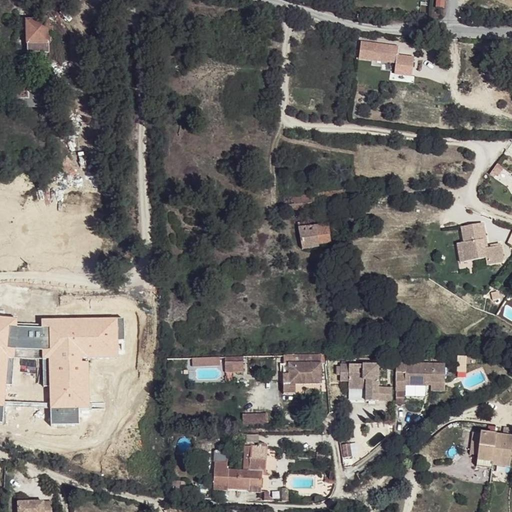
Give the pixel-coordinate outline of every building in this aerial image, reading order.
[(436,0),(436,8),(444,9),(444,0),(436,0)] [(26,21),(27,53),(49,53),(49,34),(53,34),(52,28),(49,28),(48,20),(26,21)] [(361,39),(360,49),(375,51),(375,53),(386,55),(388,43),(361,39)] [(27,84),(11,84),(11,98),(27,98),(27,90),(27,84)] [(27,98),(11,98),(12,107),(48,107),(48,90),(27,90),(27,98)] [(498,177),(503,168),(497,164),(491,172),(498,177)] [(296,196),(298,206),(317,204),(315,193),(296,196)] [(328,225),(330,234),(341,233),(340,224),(328,225)] [(483,224),(461,228),(464,243),(461,244),(464,263),(485,259),(487,266),(501,264),(503,261),(501,246),(487,249),(484,249),(483,244),(486,244),(483,224)] [(319,245),(331,243),(330,234),(328,225),(298,228),(302,249),(319,247),(319,245)] [(0,302),(11,300),(10,289),(8,289),(6,277),(22,274),(21,269),(0,272),(0,302)] [(498,292),(491,293),(493,300),(500,299),(498,292)] [(324,355),(284,356),(284,364),(289,364),(289,385),(284,385),(284,394),(295,394),(295,385),(322,385),(322,364),(324,364),(324,355)] [(233,373),(244,372),(243,357),(225,358),(225,363),(233,363),(233,373)] [(470,357),(458,357),(457,372),(466,373),(466,364),(470,364),(470,357)] [(220,358),(192,359),(192,367),(220,366),(220,358)] [(225,373),(233,373),(233,363),(225,363),(225,373)] [(444,392),(445,364),(396,363),(395,391),(405,391),(405,386),(426,387),(426,386),(426,382),(431,382),(431,386),(431,392),(444,392)] [(342,365),(341,365),(341,368),(340,375),(340,381),(349,381),(349,389),(366,389),(366,401),(378,402),(378,401),(392,401),(392,388),(378,388),(378,366),(348,365),(342,365)] [(404,392),(396,392),(396,405),(404,405),(404,392)] [(243,427),(268,426),(267,415),(243,415),(243,427)] [(503,436),(480,434),(477,456),(476,467),(491,469),(492,465),(509,468),(511,444),(511,429),(504,429),(503,436)] [(477,456),(480,434),(473,433),(470,455),(477,456)] [(247,443),(258,443),(258,434),(241,435),(241,438),(247,438),(247,443)] [(344,458),(351,457),(349,444),(342,445),(344,458)] [(213,489),(261,492),(262,476),(262,472),(266,472),(267,447),(265,447),(258,447),(251,446),(250,457),(244,457),(244,471),(227,470),(228,452),(214,451),(214,462),(215,462),(213,489)] [(176,487),(176,490),(184,491),(185,483),(173,482),(173,487),(176,487)] [(269,493),(265,493),(264,501),(273,501),(273,500),(269,497),(269,493)] [(52,511),(52,502),(18,503),(18,511),(52,511)]
